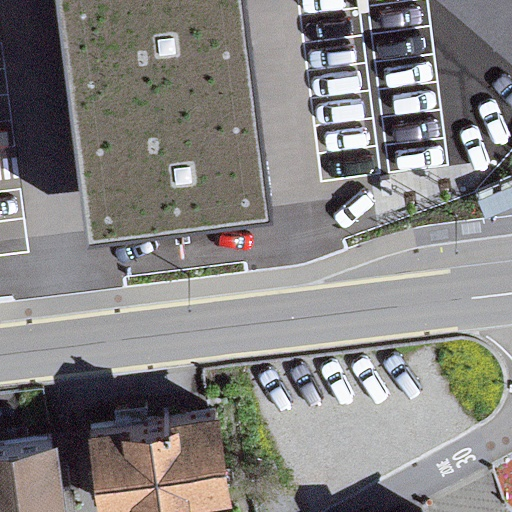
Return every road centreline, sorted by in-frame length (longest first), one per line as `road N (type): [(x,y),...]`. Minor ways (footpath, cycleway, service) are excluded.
road 1 (secondary): [(511,293),(0,350)]
road 2 (residential): [(511,427),(486,451),(372,511)]
